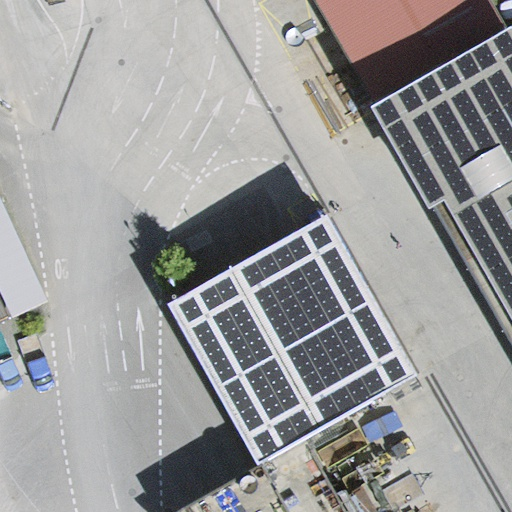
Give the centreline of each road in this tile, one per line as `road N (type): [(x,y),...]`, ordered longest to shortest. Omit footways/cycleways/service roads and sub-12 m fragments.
road 1 (unknown): [(201,0),(392,311),(482,511)]
road 2 (unknown): [(111,399),(51,444),(23,484),(22,511)]
